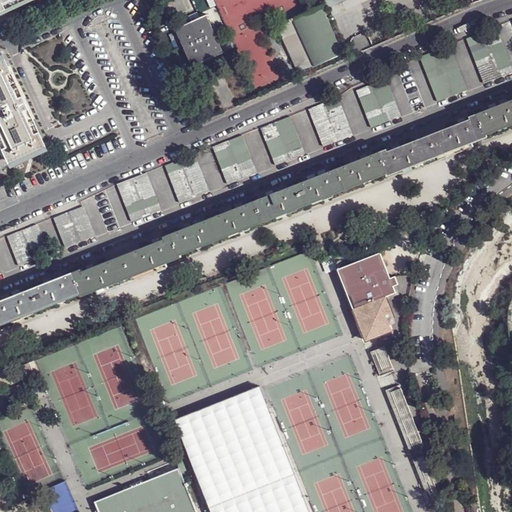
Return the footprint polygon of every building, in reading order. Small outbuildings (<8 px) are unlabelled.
[(0,0),(0,11),(13,5),(18,3),(24,0),(0,0)] [(145,1),(150,12),(159,7),(155,0),(153,0),(147,3),(145,1)] [(326,0),(330,9),(349,0),(326,0)] [(349,0),(330,9),(333,16),(367,0),(349,0)] [(290,22),(277,28),(278,28),(299,73),(298,74),(298,75),(343,54),(342,54),(322,8),(323,8),(323,7),(293,20),(292,19),(289,20),(290,22)] [(191,23),(175,30),(177,30),(193,66),(192,67),(192,68),(208,61),(210,65),(211,65),(209,60),(224,53),(223,53),(207,16),(208,16),(208,15),(192,22),(190,18),(189,18),(191,23)] [(482,33),(467,39),(485,84),(511,73),(511,68),(498,35),(485,40),(482,33)] [(449,46),(421,57),(439,102),(467,91),(449,46)] [(0,148),(6,160),(43,142),(1,53),(0,53),(0,148)] [(385,79),(358,90),(372,128),(400,117),(385,79)] [(338,98),(309,109),(325,147),(352,136),(338,98)] [(0,326),(2,326),(17,320),(25,317),(43,309),(59,303),(66,300),(83,294),(84,296),(99,290),(111,285),(135,276),(159,267),(167,263),(183,257),(182,255),(198,249),(205,245),(222,238),(239,232),(247,229),(264,222),(281,216),(288,213),(305,205),(323,199),(330,196),(347,189),(364,183),(372,180),(388,173),(389,176),(404,170),(414,166),(438,157),(461,148),(472,143),(488,137),(487,134),(503,128),(510,125),(511,124),(511,99),(477,113),(470,116),(471,119),(442,130),(429,135),(417,140),(388,151),(387,149),(379,152),(338,168),(297,184),(255,201),(214,217),(173,233),(164,237),(166,239),(139,249),(126,254),(113,260),(82,272),(82,269),(74,272),(35,288),(0,301),(0,326)] [(290,117),(262,128),(276,166),(304,154),(290,117)] [(241,136),(213,147),(229,185),(256,173),(241,136)] [(414,166),(404,170),(405,174),(444,159),(474,147),(472,143),(461,148),(438,157),(414,166)] [(193,155),(165,165),(181,203),(208,192),(193,155)] [(145,173),(117,184),(133,222),(161,211),(145,173)] [(82,207),(55,218),(66,248),(94,237),(82,207)] [(36,225),(8,236),(20,266),(34,261),(31,254),(45,249),(36,225)] [(379,252),(337,269),(365,340),(391,330),(389,324),(392,323),(390,318),(394,317),(385,296),(395,292),(392,285),(397,283),(394,276),(389,277),(379,252)] [(111,285),(99,290),(100,294),(129,282),(169,267),(167,263),(159,267),(135,276),(111,285)] [(383,346),(369,351),(379,376),(393,370),(383,346)] [(36,360),(31,362),(34,370),(36,369),(38,374),(41,374),(36,360)] [(34,370),(31,362),(25,365),(30,378),(38,374),(36,369),(34,370)] [(398,384),(384,390),(408,450),(422,444),(398,384)] [(209,511),(306,511),(262,385),(175,415),(209,511)] [(426,453),(412,459),(428,501),(442,495),(426,453)] [(196,511),(191,500),(177,467),(93,502),(97,511),(196,511)]
